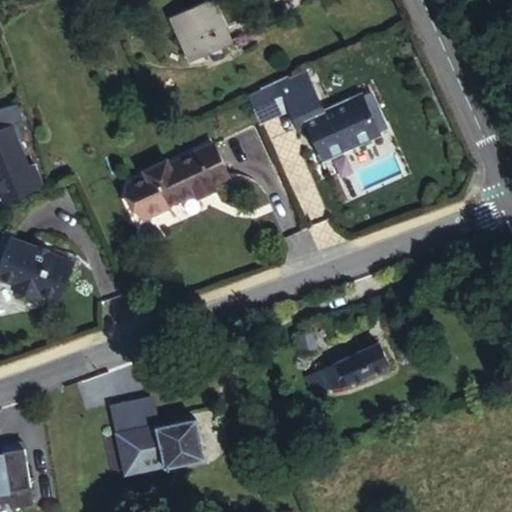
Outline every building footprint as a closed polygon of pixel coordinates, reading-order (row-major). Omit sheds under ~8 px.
[(195,57),(234,39),(217,0),(201,0),(174,11),(195,57)] [(85,52),(108,43),(102,27),(80,35),(85,52)] [(0,92),(1,95),(17,90),(0,39),(0,92)] [(309,79),(303,66),(287,74),(292,87),(309,79)] [(287,74),(286,73),(247,90),(259,117),(289,104),(298,100),(292,87),(287,74)] [(298,100),(289,104),(296,121),(305,118),(308,125),(312,124),(315,131),(312,133),(321,153),(378,128),(360,89),(321,106),(309,79),(292,87),(298,100)] [(0,117),(8,115),(8,120),(22,116),(16,96),(0,102),(0,117)] [(0,166),(23,158),(8,120),(8,115),(0,117),(0,166)] [(145,171),(129,179),(145,214),(167,203),(166,201),(194,188),(211,180),(228,172),(212,139),(169,160),(145,171)] [(167,155),(143,166),(145,171),(169,160),(167,155)] [(33,157),(23,158),(0,166),(0,193),(40,182),(33,157)] [(211,180),(194,188),(197,192),(213,184),(211,180)] [(68,256),(43,245),(32,242),(6,231),(2,240),(0,240),(0,273),(5,275),(4,281),(11,283),(14,289),(16,290),(18,290),(22,292),(28,290),(34,293),(35,287),(37,281),(56,287),(68,256)] [(32,242),(43,245),(46,240),(34,236),(32,242)] [(54,294),(56,287),(37,281),(35,287),(54,294)] [(312,346),(306,335),(292,341),(297,352),(312,346)] [(376,343),(333,361),(342,384),(386,365),(376,343)] [(342,384),(333,361),(316,368),(324,387),(342,384)] [(147,401),(107,410),(113,437),(153,428),(147,401)] [(204,458),(196,420),(153,429),(153,428),(113,437),(121,477),(162,468),(163,469),(204,458)] [(21,437),(0,439),(1,450),(0,449),(0,497),(8,497),(9,502),(28,500),(21,437)]
